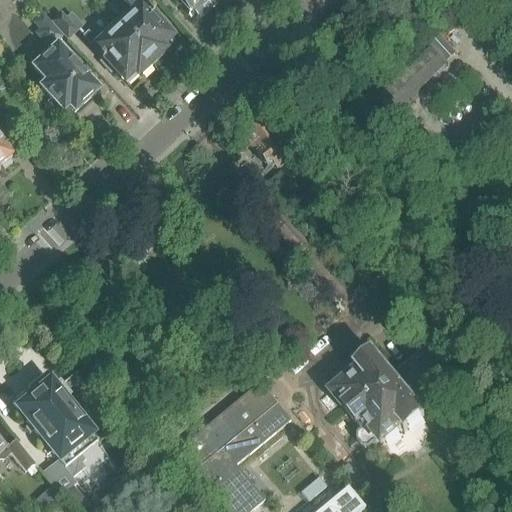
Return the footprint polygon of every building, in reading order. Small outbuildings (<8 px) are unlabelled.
[(119,0),(130,12),(115,26),(114,26),(118,30),(152,68),(162,58),(160,56),(163,53),(160,49),(169,40),(170,40),(161,30),(165,26),(154,16),(152,18),(151,17),(153,15),(149,11),(146,13),(143,10),(134,0),(119,0)] [(172,0),(191,20),(195,16),(200,22),(220,3),(217,0),(172,0)] [(73,17),(68,22),(63,17),(54,24),(71,42),(84,30),(73,17)] [(42,18),(33,26),(40,32),(35,36),(48,50),(52,46),(53,47),(62,39),(42,18)] [(152,68),(118,30),(114,26),(106,34),(105,32),(98,39),(90,38),(87,34),(81,40),(89,49),(88,50),(123,89),(125,88),(126,89),(134,82),(135,83),(152,68)] [(441,37),(429,49),(445,65),(457,54),(441,37)] [(57,49),(33,71),(46,86),(41,91),(62,115),(68,109),(74,115),(97,94),(57,49)] [(278,170),(291,160),(262,124),(259,126),(256,125),(250,130),(250,134),(244,138),(268,168),(273,164),(278,170)] [(0,169),(2,172),(11,164),(7,160),(9,158),(0,146),(0,169)] [(306,210),(320,199),(311,188),(298,199),(306,210)] [(430,386),(452,367),(434,345),(395,377),(371,349),(370,351),(368,351),(366,352),(364,353),(362,354),(361,355),(359,356),(358,358),(357,359),(356,361),(355,363),(354,364),(361,372),(333,395),(366,434),(362,437),(361,442),(368,451),(373,452),(384,443),(387,447),(408,431),(410,433),(430,417),(424,410),(439,397),(430,386)] [(68,392),(80,383),(75,377),(63,386),(60,382),(53,388),(44,377),(28,391),(29,392),(12,406),(58,463),(42,476),(72,511),(82,511),(87,509),(72,490),(77,486),(72,480),(84,469),(80,464),(83,462),(80,459),(96,446),(92,441),(94,440),(64,402),(71,396),(68,392)] [(175,459),(219,511),(258,511),(267,505),(242,475),(238,470),(251,459),(293,423),(294,423),(263,386),(220,422),(202,437),(186,450),(175,459)] [(459,413),(470,404),(458,388),(446,397),(459,413)] [(480,444),(493,434),(473,409),(460,419),(480,444)] [(12,457),(28,477),(37,470),(17,445),(8,452),(3,453),(0,450),(0,465),(5,464),(12,457)] [(362,511),(364,511),(348,493),(326,511),(362,511)]
